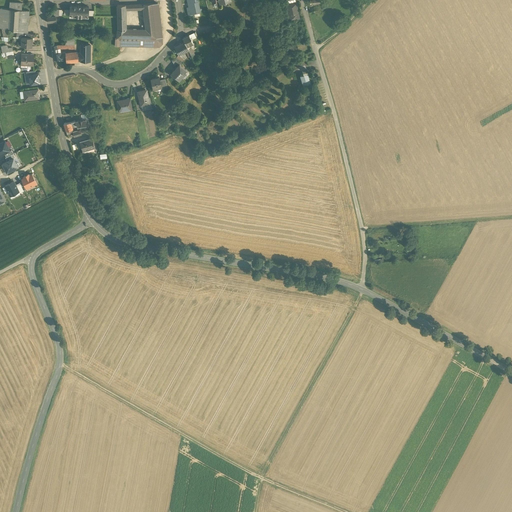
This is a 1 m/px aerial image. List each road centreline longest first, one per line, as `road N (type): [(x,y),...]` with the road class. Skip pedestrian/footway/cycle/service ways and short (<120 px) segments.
road 1 (tertiary): [(16,511),(61,366),(61,343),(33,278),(34,255),(94,221)]
road 2 (residential): [(361,289),(361,228),(302,0)]
road 3 (secondary): [(361,289),(121,243),(94,221)]
road 4 (track): [(61,366),(259,477)]
road 5 (track): [(259,477),(361,289)]
road 6 (residential): [(50,75),(80,70),(122,85),(146,74),(179,36),(177,0)]
road 7 (secondary): [(511,374),(361,289)]
road 8 (secondary): [(94,221),(63,143),(50,75)]
road 9 (track): [(511,218),(361,228)]
